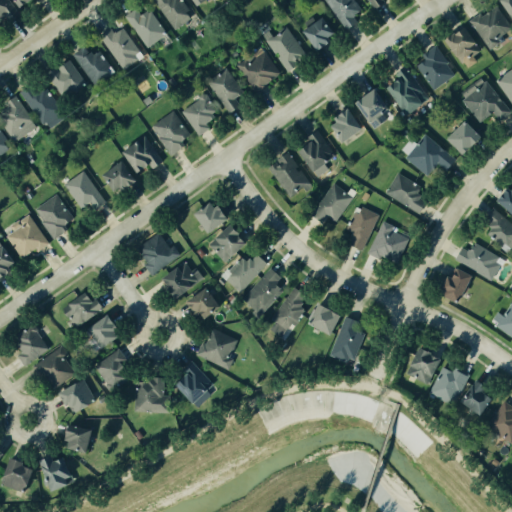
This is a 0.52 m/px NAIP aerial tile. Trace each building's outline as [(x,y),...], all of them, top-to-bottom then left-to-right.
[(0,0),(0,17),(13,9),(6,0),(0,0)] [(9,0),(15,9),(28,0),(9,0)] [(173,28),(154,0),(180,0),(191,16),(173,28)] [(321,0),(351,0),(360,11),(349,18),(354,24),(344,32),(321,0)] [(360,0),(370,11),(382,1),(381,0),(360,0)] [(511,23),(496,0),(511,0),(511,23)] [(465,18),(476,11),(478,15),(492,6),(508,30),(494,39),(497,44),(486,51),(465,18)] [(122,15),(133,8),(138,14),(147,8),(166,36),(145,50),(122,15)] [(295,30),(317,14),(331,33),(323,38),(325,42),(312,52),(295,30)] [(261,37),(282,22),(305,53),(283,68),(261,37)] [(439,38),(458,24),(478,51),(459,65),(439,38)] [(116,62),(133,49),(118,28),(112,33),(107,27),(96,35),(116,62)] [(69,53),(90,39),(111,71),(89,85),(69,53)] [(419,56),(422,60),(414,65),(433,92),(455,76),(434,46),(419,56)] [(235,66),(258,48),(277,73),(253,91),(235,66)] [(43,71),(66,57),(84,86),(61,100),(43,71)] [(511,103),(492,74),(511,60),(511,103)] [(381,87),(396,76),(393,72),(401,66),(408,75),(411,72),(430,98),(402,117),(381,87)] [(237,105),(226,113),(203,80),(223,67),(240,91),(231,97),(237,105)] [(459,100),(477,123),(489,113),(497,123),(510,113),(484,80),(459,100)] [(15,89),(25,82),(33,92),(41,86),(61,116),(42,129),(15,89)] [(347,97),(368,83),(385,108),(364,123),(347,97)] [(0,101),(0,125),(9,141),(33,127),(13,94),(0,101)] [(181,110),(199,134),(207,127),(203,122),(213,113),(199,95),(181,110)] [(326,124),(340,145),(362,130),(344,104),(327,116),(331,120),(326,124)] [(153,139),(156,135),(149,124),(173,108),(192,135),(182,142),(186,146),(167,159),(153,139)] [(439,138),(458,119),(479,139),(460,158),(439,138)] [(293,148),(306,139),(305,135),(315,128),(334,156),(310,172),(293,148)] [(402,157),(422,133),(454,160),(434,184),(402,157)] [(0,152),(0,135),(8,146),(0,152)] [(116,148),(135,172),(147,163),(151,169),(161,161),(142,136),(134,143),(129,137),(116,148)] [(309,182),(288,198),(264,168),(285,151),(309,182)] [(95,173),(116,158),(132,180),(111,195),(95,173)] [(59,185),(79,171),(102,203),(82,217),(59,185)] [(383,192),(418,212),(423,203),(415,198),(421,188),(394,173),(383,192)] [(490,194),(508,178),(511,182),(511,214),(510,216),(490,194)] [(307,215),(320,224),(327,215),(335,220),(351,198),(331,183),(307,215)] [(33,209),(53,194),(73,221),(52,236),(33,209)] [(204,231),(221,218),(205,198),(188,211),(204,231)] [(341,239),(359,248),(376,215),(357,205),(341,239)] [(507,249),(511,243),(511,225),(490,206),(480,216),(490,225),(486,230),(507,249)] [(3,236),(19,259),(44,242),(26,215),(17,221),(20,225),(3,236)] [(366,253),(395,266),(407,238),(391,231),(393,227),(380,221),(366,253)] [(209,243),(224,258),(237,245),(227,235),(231,232),(223,224),(206,241),(209,243)] [(148,273),(178,253),(171,242),(166,245),(156,229),(131,246),(148,273)] [(452,259),(460,245),(465,248),(470,240),(502,260),(488,282),(452,259)] [(0,267),(10,259),(0,246),(0,274),(4,272),(0,267)] [(241,286),(226,272),(239,258),(244,260),(247,256),(250,259),(254,255),(262,263),(241,286)] [(154,276),(170,299),(202,277),(194,265),(187,270),(181,261),(175,265),(174,263),(154,276)] [(456,304),(469,279),(443,265),(430,290),(456,304)] [(245,294),(268,268),(278,276),(272,284),(281,291),(264,311),(245,294)] [(179,302),(195,323),(216,308),(200,287),(179,302)] [(283,339),(269,329),(276,321),(269,316),(291,287),(311,301),(283,339)] [(61,311),(74,327),(99,307),(92,298),(86,302),(77,291),(62,304),(65,307),(61,311)] [(302,321),(313,302),(335,315),(324,334),(302,321)] [(511,336),(490,318),(496,310),(499,314),(510,302),(511,303),(511,336)] [(326,352),(348,362),(367,322),(344,312),(326,352)] [(82,329),(101,314),(116,333),(97,348),(82,329)] [(19,366),(45,349),(29,324),(3,341),(19,366)] [(194,354),(210,326),(236,341),(227,357),(233,361),(227,372),(194,354)] [(89,368),(115,344),(138,370),(112,394),(89,368)] [(30,367),(50,392),(75,371),(55,346),(30,367)] [(394,376),(422,389),(436,359),(408,346),(394,376)] [(169,383),(182,371),(179,368),(188,359),(211,384),(204,391),(202,388),(186,402),(169,383)] [(424,393),(441,363),(466,377),(449,407),(424,393)] [(52,392),(79,375),(94,400),(68,417),(52,392)] [(131,411),(160,411),(160,379),(132,378),(131,411)] [(457,403),(474,379),(496,394),(479,419),(457,403)] [(485,424),(503,404),(511,411),(511,436),(506,443),(485,424)] [(61,446),(81,450),(85,432),(61,427),(59,438),(63,439),(61,446)] [(35,461),(46,489),(71,479),(60,451),(35,461)] [(0,461),(0,482),(23,493),(34,470),(3,455),(0,461)]
